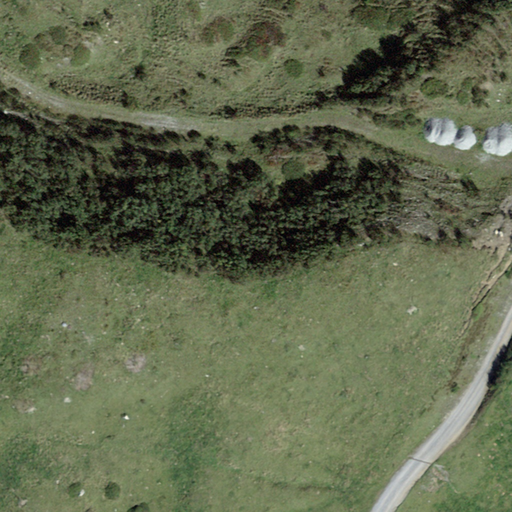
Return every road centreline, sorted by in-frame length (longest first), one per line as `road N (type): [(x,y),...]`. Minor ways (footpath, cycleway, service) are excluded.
road 1 (track): [(511,167),(421,152),(341,117),(202,131),(62,113),(0,75)]
road 2 (track): [(382,511),(502,363),(511,339)]
